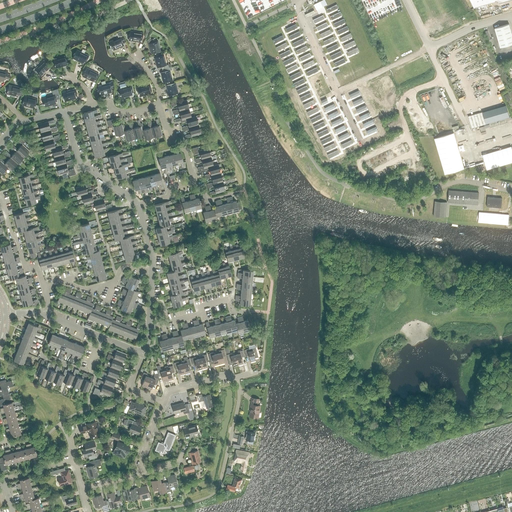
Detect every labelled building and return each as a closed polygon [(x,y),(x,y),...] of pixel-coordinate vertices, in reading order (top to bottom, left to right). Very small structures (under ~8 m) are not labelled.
[(337,4),(327,9),(328,12),(338,8),(337,4)] [(340,12),(330,16),(332,20),(342,15),(340,12)] [(323,15),(313,20),(315,23),(316,22),(318,21),(325,18),(323,15)] [(344,19),(334,24),(335,27),(345,22),(344,19)] [(326,22),(317,27),(318,30),(328,25),(326,22)] [(296,24),(286,29),(288,32),(297,27),(296,24)] [(511,34),(509,24),(494,28),(500,48),(511,44),(511,34)] [(347,26),(337,31),(339,34),(349,29),(347,26)] [(330,29),(320,34),(322,37),(332,33),(330,29)] [(117,39),(109,42),(113,50),(120,47),(121,47),(124,46),(123,44),(124,43),(126,42),(121,31),(116,33),(118,37),(116,38),(117,39)] [(299,31),(289,36),(291,39),(301,34),(299,31)] [(142,41),(143,33),(138,32),(138,33),(130,32),(128,40),(136,41),(136,42),(140,43),(140,40),(142,41)] [(350,33),(341,38),(342,41),(352,36),(350,33)] [(282,35),(272,39),(274,43),(284,38),(282,35)] [(333,37),(324,41),(325,45),(335,40),(333,37)] [(303,38),(293,43),(295,46),(304,42),(303,38)] [(354,40),(344,45),(346,48),(356,44),(354,40)] [(151,54),(161,51),(158,41),(148,44),(151,54)] [(286,42),(276,47),(277,50),(287,45),(286,42)] [(337,44),(327,49),(329,52),(339,47),(337,44)] [(306,45),(296,50),(298,54),(308,49),(306,45)] [(357,48),(348,52),(349,56),(359,51),(357,48)] [(289,49),(279,54),(281,57),(291,52),(289,49)] [(85,63),(89,55),(84,53),(84,54),(76,50),(73,58),(80,61),(80,62),(83,64),(84,62),(85,63)] [(340,51),(331,56),(332,59),(342,54),(340,51)] [(310,53),(300,58),(302,61),(311,56),(310,53)] [(169,67),(171,67),(172,67),(171,64),(166,65),(164,55),(154,58),(157,68),(161,67),(162,69),(169,67)] [(63,67),(66,66),(67,66),(66,64),(68,63),(66,56),(61,57),(61,58),(53,60),(55,68),(63,66),(63,67)] [(293,56),(283,61),(284,64),(294,59),(293,56)] [(344,58),(334,63),(336,66),(346,61),(344,58)] [(41,76),(46,70),(47,71),(50,68),(48,67),(49,66),(44,60),(40,63),(41,64),(35,69),(41,76)] [(313,60),(303,65),(305,68),(315,63),(313,60)] [(296,63),(286,68),(288,71),(298,67),(296,63)] [(317,67),(307,72),(308,75),(318,70),(317,67)] [(95,81),(98,74),(94,71),(93,72),(86,68),(82,76),(90,80),(89,80),(93,82),(94,80),(95,81)] [(2,72),(0,71),(0,81),(3,82),(4,80),(5,80),(6,79),(9,80),(11,75),(7,74),(8,71),(5,70),(5,72),(2,71),(2,72)] [(170,70),(160,73),(163,83),(173,80),(170,70)] [(300,71),(290,75),(291,79),(301,74),(300,71)] [(303,78),(293,83),(295,86),(305,81),(303,78)] [(108,94),(111,93),(112,93),(111,91),(113,90),(112,88),(114,88),(114,87),(112,81),(110,82),(110,83),(106,84),(106,85),(98,87),(100,95),(108,93),(108,94)] [(407,99),(400,103),(435,174),(466,159),(445,115),(429,123),(424,113),(440,105),(431,88),(424,91),(419,82),(402,90),(407,99)] [(129,96),(131,95),(132,95),(132,93),(133,93),(131,85),(126,87),(125,83),(119,85),(120,89),(119,89),(121,98),(129,96)] [(178,93),(175,83),(166,86),(168,96),(178,93)] [(147,95),(151,94),(150,92),(152,91),(150,84),(145,85),(145,86),(137,88),(139,96),(147,94),(147,95)] [(14,96),(18,97),(18,95),(21,96),(23,88),(17,87),(9,85),(7,94),(14,96)] [(307,86),(297,91),(298,94),(308,89),(307,86)] [(358,88),(348,93),(350,96),(360,92),(358,88)] [(77,96),(75,91),(75,89),(70,90),(70,91),(62,93),(64,101),(72,99),(72,100),(76,99),(75,97),(77,96)] [(310,93),(300,98),(302,101),(312,97),(310,93)] [(55,102),(57,102),(56,100),(55,94),(50,95),(50,96),(42,98),(44,107),(52,104),(52,105),(56,104),(55,102)] [(30,107),(30,108),(33,108),(33,106),(35,107),(37,99),(32,98),(24,96),(22,105),(30,107)] [(362,96),(352,100),(354,104),(363,99),(362,96)] [(314,100),(304,105),(305,109),(315,104),(314,100)] [(365,103),(355,108),(357,111),(367,106),(365,103)] [(173,111),(173,113),(189,109),(188,104),(178,107),(179,110),(177,110),(173,111)] [(334,104),(325,109),(326,112),(336,108),(334,104)] [(483,114),(486,124),(486,125),(509,118),(506,107),(483,114)] [(317,108),(307,112),(309,116),(319,111),(317,108)] [(83,113),(84,119),(94,116),(93,113),(97,112),(96,110),(92,111),(83,113)] [(369,110),(359,115),(360,118),(370,113),(369,110)] [(338,111),(328,116),(330,119),(340,115),(338,111)] [(483,114),(482,112),(468,116),(472,128),(486,124),(483,114)] [(176,122),(179,121),(180,121),(180,120),(191,117),(190,113),(180,116),(181,119),(180,119),(180,118),(175,120),(176,122)] [(94,116),(84,119),(86,124),(95,122),(95,119),(99,117),(98,115),(94,116)] [(321,115),(311,120),(312,123),(322,118),(321,115)] [(372,117),(362,122),(364,125),(374,120),(372,117)] [(341,119),(332,123),(333,127),(343,122),(341,119)] [(38,124),(40,129),(49,126),(49,123),(50,123),(55,122),(54,120),(48,122),(38,124)] [(120,135),(117,125),(114,126),(114,124),(113,120),(107,121),(109,128),(112,127),(115,136),(120,135)] [(182,127),(183,129),(199,125),(197,120),(188,123),(188,126),(187,126),(182,127)] [(95,122),(86,124),(87,130),(97,127),(96,124),(100,123),(99,121),(95,122)] [(151,121),(149,122),(153,137),(158,136),(155,126),(152,127),(152,126),(151,121)] [(132,122),(130,123),(135,138),(139,137),(136,128),(134,128),(133,127),(134,127),(132,122)] [(324,122),(314,127),(316,130),(326,125),(324,122)] [(142,123),(140,124),(143,136),(144,140),(149,139),(146,129),(143,130),(143,128),(142,123)] [(376,124),(366,129),(367,132),(377,128),(376,124)] [(124,125),(122,125),(124,134),(126,141),(130,140),(128,130),(125,131),(125,129),(124,125)] [(97,127),(87,130),(89,135),(98,133),(98,130),(102,128),(101,126),(97,127)] [(345,126),(335,131),(337,134),(347,129),(345,126)] [(41,133),(42,137),(52,135),(51,132),(52,131),(52,132),(57,131),(57,129),(41,133)] [(191,136),(197,135),(201,134),(200,129),(190,132),(191,135),(189,135),(185,136),(185,138),(191,136)] [(328,129),(318,134),(319,137),(329,133),(328,129)] [(98,133),(89,135),(90,141),(100,138),(99,135),(103,134),(102,132),(98,133)] [(348,133),(338,138),(340,141),(350,136),(348,133)] [(331,136),(321,141),(323,145),(333,140),(331,136)] [(25,142),(20,137),(16,142),(20,145),(20,144),(21,145),(19,148),(27,154),(30,151),(23,144),(25,142)] [(43,142),(44,146),(54,143),(53,141),(55,140),(55,141),(60,139),(59,137),(43,142)] [(100,138),(90,141),(92,146),(102,144),(101,141),(105,140),(104,137),(100,138)] [(352,140),(342,145),(344,148),(353,143),(352,140)] [(102,144),(92,146),(93,152),(103,149),(102,146),(106,145),(105,143),(102,144)] [(67,144),(63,146),(61,146),(52,149),(53,153),(63,151),(62,148),(63,147),(63,148),(68,147),(67,144)] [(335,144),(325,148),(326,152),(336,147),(335,144)] [(27,154),(19,148),(17,150),(16,149),(16,148),(13,145),(11,147),(24,158),(27,154)] [(24,158),(11,147),(10,148),(14,151),(15,152),(13,154),(20,161),(24,158)] [(199,152),(200,155),(210,153),(209,148),(199,151),(198,147),(192,149),(193,155),(198,153),(199,152)] [(511,162),(511,149),(511,147),(483,155),(487,170),(511,162)] [(93,152),(95,158),(105,155),(104,152),(108,151),(107,148),(103,149),(93,152)] [(338,151),(328,156),(330,159),(340,154),(338,151)] [(20,161),(13,154),(11,156),(10,155),(7,152),(5,153),(17,164),(20,161)] [(181,152),(175,154),(178,164),(181,163),(182,167),(184,166),(183,162),(181,152)] [(17,164),(5,153),(4,155),(7,158),(8,158),(9,159),(7,161),(14,168),(17,164)] [(54,158),(55,162),(65,159),(64,156),(66,156),(66,157),(70,155),(70,153),(54,158)] [(108,157),(110,162),(120,160),(119,157),(123,156),(122,153),(118,154),(108,157)] [(195,159),(195,161),(211,157),(210,153),(200,155),(201,158),(199,158),(195,159)] [(175,154),(169,155),(172,165),(175,164),(176,168),(179,168),(178,164),(175,154)] [(169,155),(164,157),(166,167),(167,167),(170,166),(171,170),(173,169),(172,165),(169,155)] [(164,157),(158,159),(161,168),(164,167),(165,171),(168,171),(167,167),(166,167),(164,157)] [(14,168),(7,161),(5,163),(4,162),(1,158),(0,159),(0,160),(8,168),(7,168),(11,171),(14,168)] [(111,168),(114,168),(114,167),(121,165),(120,162),(124,161),(127,160),(127,158),(124,159),(120,160),(110,162),(111,168)] [(197,168),(198,170),(203,169),(213,166),(213,165),(212,161),(202,164),(203,167),(202,167),(197,168)] [(56,166),(58,171),(67,168),(67,165),(68,165),(73,164),(72,162),(56,166)] [(124,165),(121,165),(114,167),(114,168),(115,173),(125,170),(124,167),(128,166),(127,164),(124,165)] [(68,173),(69,176),(76,174),(74,169),(69,170),(68,171),(67,168),(58,171),(59,175),(68,173)] [(127,176),(126,173),(130,172),(129,169),(125,170),(115,173),(117,179),(127,176)] [(204,176),(205,177),(221,173),(219,169),(210,171),(210,175),(209,175),(209,174),(204,176)] [(160,173),(154,175),(157,184),(160,184),(161,188),(164,187),(162,183),(163,183),(160,173)] [(26,176),(19,177),(20,183),(30,181),(29,177),(33,176),(33,174),(30,175),(30,174),(26,176)] [(154,175),(149,176),(151,186),(155,185),(156,189),(158,188),(157,184),(154,175)] [(149,187),(150,191),(153,190),(151,186),(149,176),(143,178),(146,187),(149,187)] [(207,184),(207,186),(223,182),(222,177),(212,180),(213,183),(211,183),(207,184)] [(143,178),(138,179),(140,189),(144,188),(145,192),(147,191),(146,187),(143,178)] [(20,183),(22,189),(32,186),(31,183),(35,182),(34,179),(30,181),(20,183)] [(142,193),(140,189),(138,179),(132,181),(135,190),(138,190),(139,194),(142,193)] [(75,187),(77,192),(86,189),(86,187),(87,186),(87,187),(92,186),(91,183),(85,185),(75,187)] [(22,189),(23,194),(33,192),(32,188),(36,187),(36,185),(32,186),(22,189)] [(225,191),(224,186),(214,189),(215,192),(214,192),(209,193),(210,195),(216,193),(225,191)] [(23,194),(25,200),(35,197),(34,194),(38,193),(37,190),(33,192),(23,194)] [(478,205),(479,193),(449,190),(448,203),(478,205)] [(97,191),(94,192),(81,196),(83,200),(92,197),(92,194),(93,194),(93,195),(98,193),(97,191)] [(201,208),(201,206),(199,198),(194,199),(193,198),(195,197),(194,194),(192,195),(196,209),(201,208)] [(189,195),(189,196),(190,199),(192,198),(192,200),(188,201),(190,211),(196,209),(192,195),(189,195)] [(35,197),(25,200),(26,205),(36,203),(35,199),(39,198),(39,196),(35,197)] [(103,199),(100,200),(93,202),(95,206),(104,203),(104,201),(105,200),(105,201),(110,200),(109,197),(103,199)] [(184,200),(184,197),(183,197),(180,198),(184,212),(190,211),(188,201),(183,202),(182,201),(184,200)] [(238,211),(238,210),(242,209),(240,202),(236,203),(236,201),(231,202),(230,201),(232,200),(231,197),(229,198),(233,212),(238,211)] [(502,198),(487,197),(487,207),(501,208),(502,198)] [(229,203),(224,204),(227,214),(233,212),(229,198),(226,198),(227,202),(229,201),(229,203)] [(220,200),(218,201),(222,215),(227,214),(224,204),(220,205),(219,204),(221,203),(220,200)] [(154,205),(156,211),(166,208),(165,205),(169,204),(168,201),(164,202),(154,205)] [(213,207),(214,209),(216,217),(222,215),(218,201),(215,201),(216,205),(218,204),(218,206),(213,207)] [(445,217),(447,202),(435,201),(433,216),(445,217)] [(210,205),(207,206),(211,221),(217,219),(216,217),(214,209),(209,211),(209,209),(211,209),(210,205)] [(205,207),(205,210),(208,210),(208,211),(203,212),(205,222),(211,221),(207,206),(205,207)] [(156,211),(157,216),(167,213),(166,210),(170,209),(170,207),(166,208),(156,211)] [(107,212),(109,218),(119,216),(118,212),(122,211),(121,209),(117,210),(107,212)] [(14,215),(15,221),(25,218),(24,215),(28,214),(28,212),(24,213),(24,212),(14,215)] [(157,216),(159,222),(169,219),(168,216),(172,215),(171,213),(171,212),(167,213),(157,216)] [(109,218),(110,224),(120,221),(119,218),(123,217),(123,215),(119,216),(109,218)] [(15,221),(17,226),(27,224),(26,221),(30,219),(29,217),(25,218),(15,221)] [(169,219),(159,222),(160,227),(169,225),(170,225),(169,221),(173,220),(173,218),(169,219)] [(110,224),(112,229),(122,227),(121,224),(125,222),(124,220),(120,221),(110,224)] [(18,232),(23,231),(28,229),(27,226),(31,225),(31,223),(27,224),(17,226),(18,232)] [(77,233),(81,232),(90,229),(89,223),(79,226),(80,229),(76,230),(77,233)] [(160,227),(155,228),(157,234),(167,231),(166,228),(170,227),(169,225),(160,227)] [(122,227),(112,229),(113,235),(123,232),(122,229),(126,228),(126,226),(122,227)] [(33,228),(28,229),(23,231),(25,236),(35,233),(34,233),(34,230),(38,229),(37,227),(33,228)] [(78,236),(74,237),(74,239),(78,238),(82,237),(92,234),(90,229),(81,232),(77,233),(78,236)] [(167,231),(157,234),(159,240),(168,237),(167,234),(171,233),(171,230),(167,231)] [(115,240),(120,239),(125,238),(124,235),(128,233),(127,231),(123,232),(113,235),(115,240)] [(38,232),(34,233),(35,233),(25,236),(26,242),(36,239),(35,236),(39,235),(38,232)] [(83,240),(79,241),(80,244),(80,243),(93,240),(92,234),(82,237),(83,240)] [(120,239),(121,245),(131,242),(130,239),(134,238),(133,235),(129,236),(125,238),(120,239)] [(168,237),(159,240),(160,245),(170,243),(169,239),(173,238),(172,236),(168,237)] [(40,238),(36,239),(26,242),(28,247),(37,245),(37,244),(37,241),(41,240),(40,238)] [(93,240),(80,243),(81,247),(81,249),(85,248),(95,245),(93,240)] [(121,245),(123,250),(132,247),(132,244),(136,243),(135,241),(131,242),(121,245)] [(28,247),(29,253),(35,251),(38,250),(39,250),(38,247),(42,246),(41,243),(37,244),(37,245),(28,247)] [(0,247),(2,252),(12,250),(10,244),(0,246),(0,247)] [(235,245),(236,249),(239,259),(245,257),(242,247),(239,248),(238,244),(235,245)] [(87,254),(89,253),(96,251),(95,245),(85,248),(86,251),(82,252),(83,254),(87,253),(87,254)] [(123,250),(124,256),(134,253),(133,250),(137,249),(136,246),(132,247),(123,250)] [(230,246),(231,250),(234,260),(239,259),(236,249),(233,250),(232,246),(230,246)] [(228,262),(234,260),(231,250),(228,251),(227,247),(224,248),(225,252),(228,262)] [(65,248),(66,252),(69,262),(75,260),(72,251),(69,252),(68,248),(65,248)] [(60,250),(61,254),(64,263),(69,262),(66,252),(63,253),(62,249),(60,250)] [(12,250),(2,252),(3,258),(13,255),(12,250)] [(90,256),(86,257),(87,259),(91,258),(100,256),(99,250),(96,251),(89,253),(90,256)] [(57,251),(54,251),(55,255),(58,265),(64,263),(61,254),(58,255),(57,251)] [(168,255),(170,260),(179,258),(179,255),(182,254),(182,251),(178,252),(168,255)] [(51,252),(49,253),(50,257),(53,266),(58,265),(55,255),(52,256),(51,252)] [(126,261),(135,259),(135,255),(139,254),(138,252),(134,253),(124,256),(126,261)] [(43,254),(44,258),(47,268),(53,266),(50,257),(47,258),(46,254),(43,254)] [(13,255),(3,258),(5,263),(15,261),(13,255)] [(40,255),(38,256),(39,260),(41,270),(47,268),(44,258),(41,259),(40,255)] [(91,261),(87,263),(88,263),(88,265),(92,264),(102,261),(100,256),(91,258),(91,261)] [(170,260),(171,266),(181,263),(180,260),(184,259),(183,257),(179,258),(170,260)] [(15,261),(5,263),(6,269),(16,266),(15,261)] [(90,270),(94,269),(103,267),(102,261),(92,264),(93,267),(89,268),(90,270)] [(171,266),(173,271),(180,269),(182,269),(182,266),(185,264),(185,262),(181,263),(171,266)] [(232,275),(230,268),(229,266),(225,267),(224,263),(222,263),(223,267),(226,277),(232,275)] [(217,269),(219,274),(220,279),(220,278),(226,277),(223,267),(220,268),(219,264),(218,264),(216,265),(218,269),(217,269)] [(16,266),(6,269),(8,274),(18,272),(16,266)] [(91,276),(95,275),(105,272),(103,267),(94,269),(94,272),(90,274),(91,276)] [(173,271),(168,272),(166,273),(168,279),(178,276),(177,273),(181,272),(180,269),(173,271)] [(207,273),(208,277),(210,286),(216,285),(213,275),(210,276),(209,272),(208,269),(206,270),(207,273)] [(212,271),(213,275),(216,285),(222,283),(220,278),(220,279),(219,274),(216,274),(215,270),(212,271)] [(9,280),(15,278),(19,277),(18,272),(8,274),(9,280)] [(106,278),(105,272),(95,275),(96,278),(92,279),(93,281),(97,280),(97,281),(106,278)] [(201,274),(202,278),(205,288),(210,286),(208,277),(205,277),(204,273),(201,274)] [(25,275),(24,275),(19,277),(15,278),(17,284),(27,281),(25,276),(25,275)] [(130,275),(127,281),(137,285),(139,279),(130,275)] [(168,279),(170,284),(179,281),(178,278),(182,277),(182,275),(178,276),(168,279)] [(196,276),(197,280),(199,289),(205,288),(202,278),(199,279),(198,275),(196,276)] [(193,276),(190,277),(191,281),(194,291),(199,289),(197,280),(194,280),(193,276)] [(170,284),(171,290),(181,287),(180,284),(184,283),(183,280),(179,281),(170,284)] [(27,281),(17,284),(18,289),(28,286),(27,281)] [(125,286),(129,288),(135,290),(137,285),(127,281),(125,286)] [(28,286),(18,289),(20,295),(30,292),(28,286)] [(171,290),(173,295),(182,292),(182,289),(185,288),(185,286),(181,287),(171,290)] [(129,288),(127,293),(136,297),(138,291),(135,290),(129,288)] [(61,291),(57,301),(63,303),(67,293),(61,291)] [(30,292),(20,295),(21,300),(31,297),(30,292)] [(170,296),(172,301),(181,299),(181,296),(185,294),(184,292),(182,292),(173,295),(170,296)] [(67,293),(63,303),(68,305),(72,295),(67,293)] [(127,293),(125,298),(134,302),(135,300),(136,297),(127,293)] [(72,295),(68,305),(74,307),(77,298),(72,295)] [(31,297),(21,300),(23,305),(23,306),(32,303),(33,306),(38,305),(38,302),(34,303),(34,302),(33,302),(31,297)] [(77,298),(74,307),(79,309),(83,300),(77,298)] [(122,301),(121,303),(123,304),(132,307),(135,309),(137,303),(134,302),(125,298),(124,301),(122,301)] [(183,304),(182,301),(186,300),(185,298),(181,299),(172,301),(173,307),(183,304)] [(83,300),(79,309),(84,311),(88,302),(83,300)] [(88,302),(84,311),(89,313),(90,313),(92,309),(94,304),(88,302)] [(121,309),(130,313),(132,307),(123,304),(121,309)] [(89,313),(88,318),(93,320),(97,311),(92,309),(90,313),(89,313)] [(97,311),(93,320),(98,322),(102,313),(97,311)] [(102,313),(98,322),(104,324),(108,315),(102,313)] [(108,315),(104,324),(109,326),(112,319),(113,317),(108,315)] [(109,326),(108,329),(114,331),(117,322),(112,319),(109,326)] [(229,321),(232,331),(237,330),(235,323),(236,323),(235,320),(229,321)] [(241,322),(244,332),(249,330),(247,320),(241,322)] [(223,323),(226,333),(232,331),(229,321),(223,323)] [(117,322),(114,331),(119,333),(123,324),(117,322)] [(237,330),(238,333),(244,332),(241,322),(236,323),(235,323),(237,330)] [(29,323),(26,328),(36,332),(37,329),(41,330),(42,328),(38,327),(38,326),(29,323)] [(218,324),(221,334),(226,333),(223,323),(218,324)] [(123,324),(119,333),(124,335),(128,326),(123,324)] [(197,325),(199,335),(205,334),(202,324),(197,325)] [(218,324),(212,326),(215,336),(221,334),(218,324)] [(191,327),(194,337),(199,335),(197,325),(191,327)] [(128,326),(124,335),(129,337),(133,328),(128,326)] [(209,337),(215,336),(212,326),(207,327),(209,337)] [(186,328),(188,338),(194,337),(191,327),(186,328)] [(26,328),(24,334),(34,337),(35,334),(39,336),(40,333),(36,332),(26,328)] [(133,328),(129,337),(135,339),(139,330),(133,328)] [(180,330),(181,335),(182,335),(183,340),(188,338),(186,328),(180,330)] [(24,334),(22,339),(32,343),(33,340),(37,341),(37,339),(34,337),(24,334)] [(52,350),(54,346),(57,336),(52,334),(48,344),(51,345),(50,349),(52,350)] [(176,336),(179,346),(184,345),(183,340),(182,335),(181,335),(176,336)] [(57,352),(59,348),(63,338),(57,336),(54,346),(57,347),(55,351),(57,352)] [(170,338),(173,348),(179,346),(176,336),(170,338)] [(63,354),(64,350),(68,341),(63,338),(59,348),(62,349),(60,353),(63,354)] [(165,339),(168,349),(173,348),(170,338),(165,339)] [(22,339),(20,344),(29,348),(31,345),(34,346),(35,344),(32,343),(22,339)] [(159,341),(162,351),(168,349),(165,339),(159,341)] [(68,356),(70,352),(73,343),(68,341),(64,350),(67,351),(66,355),(68,356)] [(73,358),(75,354),(79,345),(73,343),(70,352),(73,353),(71,357),(73,358)] [(20,344),(18,349),(27,353),(28,350),(32,352),(33,349),(29,348),(20,344)] [(75,354),(78,355),(76,359),(79,360),(80,356),(84,347),(79,345),(75,354)] [(255,347),(244,350),(245,356),(248,355),(250,362),(255,360),(255,358),(258,357),(255,347)] [(117,350),(111,348),(110,350),(114,352),(115,351),(116,352),(115,354),(124,358),(126,354),(117,350)] [(18,349),(16,355),(25,358),(26,355),(30,357),(31,355),(27,353),(18,349)] [(219,353),(216,354),(219,364),(224,363),(223,357),(226,356),(224,350),(219,351),(219,353)] [(238,354),(235,355),(238,365),(243,364),(241,357),(244,357),(243,350),(237,352),(238,354)] [(214,366),(219,364),(216,354),(214,355),(213,352),(208,354),(209,360),(212,359),(214,366)] [(233,366),(238,365),(235,355),(232,356),(232,353),(227,355),(228,361),(231,360),(233,366)] [(202,358),(199,359),(202,369),(207,367),(205,361),(208,360),(207,354),(201,356),(202,358)] [(29,360),(25,358),(16,355),(14,360),(23,364),(24,361),(28,362),(29,360)] [(123,362),(107,356),(107,358),(111,360),(113,360),(112,363),(121,366),(123,362)] [(197,370),(202,369),(199,359),(196,359),(196,357),(191,359),(192,365),(195,364),(197,370)] [(185,363),(182,363),(185,374),(190,372),(188,366),(191,365),(189,359),(188,359),(184,360),(185,363)] [(44,361),(42,360),(40,366),(39,366),(36,375),(40,377),(44,367),(41,366),(42,365),(44,361)] [(47,368),(44,367),(40,377),(44,378),(50,363),(48,362),(47,367),(47,368)] [(180,375),(185,374),(182,363),(179,364),(178,362),(173,363),(175,369),(178,369),(180,375)] [(50,363),(44,378),(48,380),(52,371),(50,370),(50,368),(51,368),(52,364),(50,363)] [(105,363),(104,365),(119,371),(121,366),(112,363),(110,365),(109,365),(109,364),(105,363)] [(119,371),(104,365),(103,367),(108,368),(109,368),(108,371),(118,375),(119,371)] [(55,372),(52,371),(48,380),(53,382),(59,367),(57,366),(55,370),(55,372)] [(62,382),(63,382),(67,383),(70,374),(68,373),(68,372),(69,372),(71,367),(68,366),(67,370),(62,382)] [(165,370),(168,381),(173,379),(171,373),(174,372),(173,366),(168,367),(168,366),(164,367),(165,370)] [(59,367),(53,382),(57,383),(61,374),(58,373),(58,372),(59,372),(61,367),(59,367)] [(61,374),(57,383),(61,385),(63,382),(62,382),(67,370),(65,369),(63,374),(64,374),(63,375),(61,374)] [(73,375),(70,374),(67,383),(71,385),(77,370),(75,369),(73,373),(74,374),(73,375)] [(157,370),(158,374),(158,377),(161,376),(163,382),(168,381),(165,370),(162,371),(162,369),(157,370)] [(77,370),(71,385),(75,387),(79,377),(76,376),(77,375),(79,370),(77,370)] [(102,371),(101,373),(116,379),(118,375),(108,371),(107,374),(106,373),(102,371)] [(82,378),(79,377),(75,387),(79,388),(85,373),(83,372),(82,377),(82,378)] [(144,380),(142,386),(146,388),(150,378),(148,377),(148,374),(143,372),(141,378),(144,380)] [(85,373),(79,388),(83,390),(87,380),(84,379),(85,378),(86,378),(87,374),(85,373)] [(116,379),(101,373),(100,375),(104,377),(105,376),(106,377),(105,379),(114,383),(116,379)] [(150,378),(146,388),(151,389),(154,383),(157,385),(159,379),(158,377),(158,374),(155,374),(154,377),(153,379),(150,378)] [(88,392),(92,382),(94,376),(92,376),(90,380),(90,382),(87,380),(83,390),(88,392)] [(0,381),(0,383),(1,389),(7,387),(7,388),(13,386),(12,380),(6,382),(5,380),(0,381)] [(113,387),(97,381),(97,383),(101,385),(103,385),(102,388),(111,392),(113,387)] [(0,395),(3,394),(4,397),(9,395),(7,388),(7,387),(1,389),(0,389),(0,395)] [(95,388),(93,393),(99,396),(100,392),(109,396),(111,392),(102,388),(101,391),(99,390),(95,388)] [(206,393),(197,395),(197,396),(198,402),(204,400),(206,407),(209,406),(209,407),(214,405),(212,398),(211,398),(210,394),(208,395),(206,396),(206,393)] [(3,405),(11,402),(9,395),(4,397),(4,399),(0,399),(0,405),(3,405)] [(258,417),(260,406),(258,405),(259,399),(252,398),(250,408),(251,408),(250,416),(258,417)] [(0,409),(1,411),(13,408),(12,402),(11,402),(3,405),(4,408),(0,409)] [(143,415),(146,407),(143,406),(144,405),(135,402),(135,403),(132,402),(129,409),(134,412),(135,410),(140,413),(140,414),(143,415)] [(184,403),(172,406),(173,409),(174,409),(175,413),(183,411),(184,414),(188,413),(190,412),(188,404),(187,404),(184,405),(184,403)] [(3,419),(4,421),(16,418),(15,413),(6,415),(7,418),(3,419)] [(123,424),(126,425),(130,427),(129,431),(138,435),(141,427),(135,425),(136,422),(128,419),(124,420),(123,424)] [(90,438),(99,435),(95,422),(87,424),(87,425),(79,427),(80,433),(89,431),(90,438)] [(6,429),(6,432),(19,428),(18,423),(9,426),(10,428),(6,429)] [(185,436),(186,438),(189,437),(189,436),(193,435),(193,434),(198,432),(196,425),(186,428),(185,427),(183,427),(185,436)] [(256,433),(255,433),(247,431),(245,440),(254,441),(256,433)] [(168,432),(167,433),(164,443),(162,444),(158,442),(155,450),(159,452),(160,453),(160,452),(163,453),(165,449),(169,450),(176,435),(168,432)] [(84,457),(89,456),(89,459),(96,457),(95,454),(93,454),(92,447),(95,446),(94,441),(84,444),(86,449),(82,450),(84,457)] [(124,458),(125,453),(128,446),(118,442),(115,449),(113,453),(124,458)] [(31,444),(28,444),(32,457),(37,455),(37,456),(35,446),(34,446),(34,447),(32,447),(31,444)] [(20,446),(18,447),(21,460),(26,458),(24,449),(21,450),(20,446)] [(10,449),(7,450),(11,463),(16,461),(14,452),(11,453),(10,449)] [(195,469),(195,470),(196,469),(197,469),(198,468),(198,467),(199,466),(199,465),(199,464),(198,464),(197,463),(200,462),(197,450),(189,453),(190,456),(191,456),(192,460),(191,460),(192,465),(194,464),(194,465),(193,466),(193,465),(183,468),(185,474),(194,471),(194,470),(195,469)] [(236,450),(236,451),(234,461),(242,463),(240,470),(246,471),(250,453),(236,450)] [(94,465),(100,463),(99,459),(88,462),(90,466),(87,467),(90,478),(97,476),(94,465)] [(61,486),(71,483),(68,470),(61,472),(63,478),(58,479),(59,482),(60,482),(61,486)] [(167,492),(171,491),(170,488),(178,485),(175,475),(167,477),(168,482),(164,483),(167,492)] [(17,484),(17,486),(30,483),(29,478),(29,477),(20,480),(21,483),(17,484)] [(235,477),(232,486),(228,485),(226,489),(235,492),(236,487),(239,488),(242,479),(235,477)] [(160,494),(166,492),(163,482),(160,483),(159,479),(152,481),(153,484),(152,484),(154,491),(157,490),(158,491),(159,491),(160,494)] [(134,488),(137,499),(140,499),(150,497),(147,486),(138,488),(137,487),(134,488)] [(133,500),(137,499),(134,488),(130,489),(130,487),(122,489),(125,500),(132,498),(133,500)] [(20,494),(20,497),(33,493),(32,488),(23,491),(23,493),(20,494)] [(117,503),(122,501),(121,496),(115,497),(113,491),(106,493),(110,508),(117,506),(117,503)] [(67,506),(77,504),(75,496),(69,498),(68,495),(62,496),(63,502),(66,501),(67,506)] [(102,509),(108,507),(106,500),(103,501),(101,495),(92,497),(95,507),(101,506),(102,509)] [(26,504),(27,506),(39,503),(38,498),(34,499),(29,500),(30,503),(26,504)]
